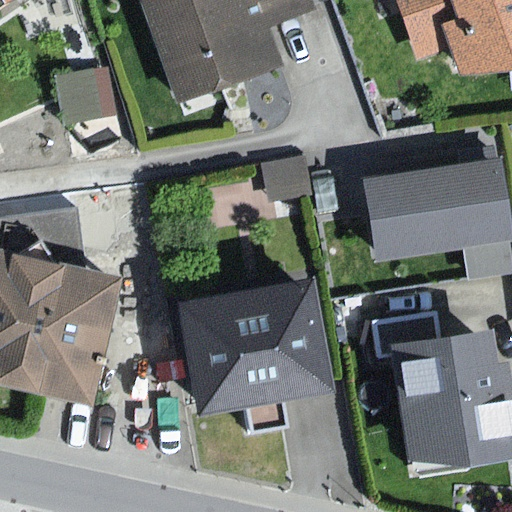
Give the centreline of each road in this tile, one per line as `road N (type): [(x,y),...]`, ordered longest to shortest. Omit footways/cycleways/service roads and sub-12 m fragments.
road 1 (residential): [(0,192),(338,134)]
road 2 (tertiary): [(177,511),(0,473)]
